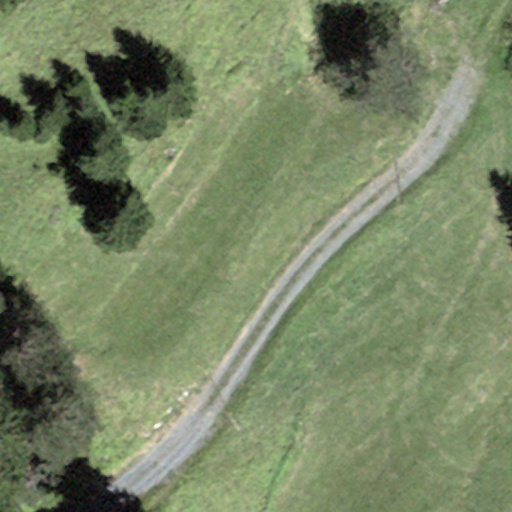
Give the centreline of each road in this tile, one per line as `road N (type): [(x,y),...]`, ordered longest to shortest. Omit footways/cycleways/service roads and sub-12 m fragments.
road 1 (track): [(503,0),(431,127),(316,256),(216,425)]
road 2 (track): [(87,511),(216,425)]
